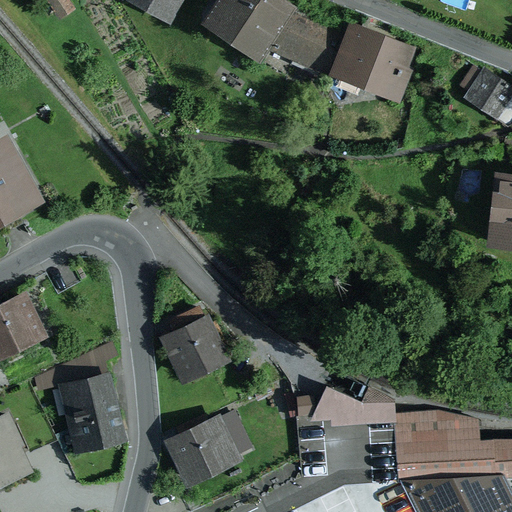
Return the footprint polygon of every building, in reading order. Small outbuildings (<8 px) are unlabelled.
[(51,0),(51,1),(59,13),(70,6),(65,0),(51,0)] [(146,0),(164,10),(170,0),(146,0)] [(326,65),(339,35),(308,25),(310,22),(280,0),(279,0),(276,5),(268,0),(222,0),(212,16),(255,48),(258,43),(295,58),(297,53),(326,65)] [(393,94),(403,69),(400,68),(406,51),(355,31),(341,67),(364,77),(362,82),(393,94)] [(472,94),(511,120),(511,90),(486,74),(487,72),(476,65),(464,83),(475,90),(472,94)] [(0,213),(33,195),(4,143),(0,144),(0,213)] [(511,178),(502,177),(494,241),(511,243),(511,178)] [(0,349),(40,329),(24,296),(0,307),(0,349)] [(170,336),(186,370),(222,353),(200,308),(172,321),(177,332),(170,336)] [(85,444),(125,434),(115,388),(109,390),(102,360),(116,353),(112,342),(57,369),(67,407),(76,405),(85,444)] [(414,511),(399,480),(511,471),(511,440),(476,440),(475,432),(474,426),(474,417),(443,411),(391,414),(390,399),(368,389),(371,385),(338,370),(317,413),(296,415),(299,456),(252,480),(267,511),(414,511)] [(16,423),(29,450),(56,437),(43,410),(16,423)] [(191,474),(235,452),(232,445),(246,438),(236,417),(229,420),(227,414),(214,420),(213,417),(208,419),(206,415),(178,428),(182,436),(175,440),(191,474)] [(0,475),(19,467),(10,446),(18,442),(7,419),(0,422),(0,475)] [(267,511),(252,480),(183,511),(267,511)]
